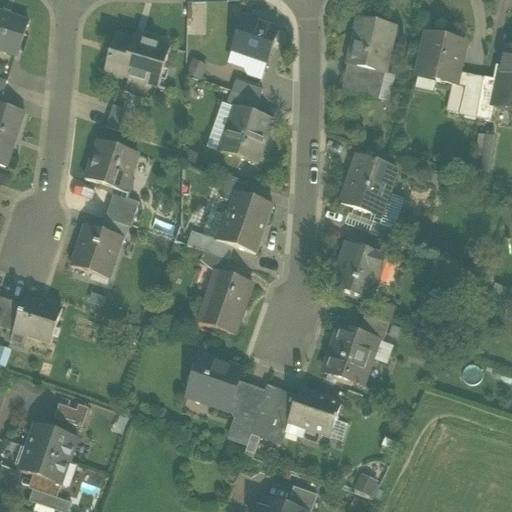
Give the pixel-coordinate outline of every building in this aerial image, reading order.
[(0,53),(17,59),(29,23),(0,14),(0,53)] [(257,61),(267,65),(278,32),(243,20),(232,53),(257,61)] [(347,68),(386,76),(396,30),(357,21),(347,68)] [(426,36),(418,75),(437,79),(436,85),(453,88),(455,89),(459,75),(465,44),(426,36)] [(156,88),(158,89),(169,50),(131,40),(131,42),(114,38),(104,74),(103,76),(122,81),(122,79),(134,82),(156,88)] [(493,111),(511,114),(511,49),(506,48),(496,93),(492,110),(493,111)] [(228,63),(253,71),(257,61),(232,53),(228,63)] [(341,92),(380,101),(386,76),(347,68),(341,92)] [(434,93),(436,85),(437,79),(418,75),(417,80),(418,80),(416,89),(417,92),(432,95),(434,93)] [(459,117),(467,77),(459,75),(455,89),(453,88),(447,114),(459,117)] [(395,78),(386,76),(380,101),(380,103),(390,105),(395,78)] [(459,117),(477,121),(482,90),(483,80),(467,77),(459,117)] [(151,107),(156,88),(134,82),(129,101),(151,107)] [(236,83),(231,95),(258,104),(262,92),(236,83)] [(496,93),(482,90),(477,121),(490,123),(493,111),(492,110),(496,93)] [(254,115),(258,104),(231,95),(227,108),(235,110),(235,109),(254,115)] [(0,167),(5,169),(24,115),(0,107),(0,167)] [(103,128),(125,136),(132,115),(109,108),(103,128)] [(219,154),(257,167),(273,122),(254,115),(235,109),(235,110),(219,154)] [(496,141),(478,137),(475,160),(482,161),(479,177),(491,179),(496,141)] [(115,192),(125,195),(130,180),(138,156),(99,143),(98,145),(100,146),(94,163),(92,163),(86,182),(100,187),(115,192)] [(356,159),(348,182),(355,184),(362,161),(356,159)] [(376,218),(377,218),(384,195),(389,197),(397,173),(362,161),(355,184),(348,182),(340,205),(376,218)] [(220,201),(233,205),(237,195),(248,199),(252,187),(228,178),(220,201)] [(135,182),(130,180),(125,195),(115,192),(114,196),(129,201),(135,182)] [(99,191),(113,197),(113,196),(114,196),(115,192),(100,187),(99,191)] [(226,217),(225,219),(217,243),(217,244),(234,250),(256,257),(273,208),(248,199),(237,195),(233,205),(229,218),(226,217)] [(381,220),(389,197),(384,195),(377,218),(381,220)] [(113,197),(105,222),(131,231),(139,205),(129,201),(114,196),(113,196),(113,197)] [(404,203),(389,197),(381,220),(377,218),(376,218),(373,225),(394,232),(404,203)] [(209,241),(217,243),(225,219),(211,214),(210,218),(205,220),(208,224),(206,228),(202,231),(204,235),(203,238),(209,241)] [(347,228),(369,235),(373,225),(351,217),(347,228)] [(127,242),(131,231),(105,222),(102,233),(117,238),(127,242)] [(373,225),(369,235),(390,243),(394,232),(373,225)] [(73,270),(107,281),(117,251),(114,250),(117,238),(102,233),(87,228),(73,270)] [(187,249),(205,255),(209,241),(203,238),(192,235),(187,249)] [(385,259),(390,243),(369,235),(364,252),(381,258),(385,259)] [(217,243),(209,241),(205,255),(229,263),(234,250),(217,244),(217,243)] [(336,269),(337,269),(342,269),(350,247),(345,245),(336,269)] [(329,289),(372,304),(373,303),(372,303),(381,275),(376,273),(381,258),(364,252),(350,247),(342,269),(337,269),(331,288),(330,288),(329,289)] [(225,276),(229,263),(205,255),(200,268),(217,273),(225,276)] [(388,260),(385,259),(381,258),(376,273),(381,275),(382,275),(388,260)] [(199,326),(235,338),(253,286),(225,276),(217,273),(199,326)] [(0,329),(1,330),(11,302),(0,298),(0,329)] [(14,334),(51,346),(62,313),(25,301),(23,306),(14,334)] [(23,306),(11,302),(1,330),(14,334),(23,306)] [(378,343),(383,345),(389,327),(365,318),(359,335),(379,342),(378,343)] [(362,389),(372,362),(378,343),(379,342),(359,335),(339,328),(329,356),(331,356),(324,376),(362,389)] [(383,345),(378,343),(372,362),(387,367),(393,349),(383,345)] [(211,408),(229,414),(242,373),(201,359),(189,396),(212,404),(211,408)] [(267,388),(265,396),(259,415),(273,420),(282,394),(268,389),(267,388)] [(256,423),(259,415),(265,396),(250,391),(241,418),(256,423)] [(300,393),(298,399),(289,426),(306,431),(324,438),(328,428),(333,430),(335,424),(337,424),(338,421),(337,420),(341,407),(300,393)] [(302,441),(306,431),(289,426),(298,399),(282,394),(273,420),(259,415),(256,423),(251,437),(282,447),(286,435),(302,441)] [(187,399),(211,408),(212,404),(189,396),(187,399)] [(54,421),(82,430),(89,411),(79,407),(77,413),(59,407),(54,421)] [(35,426),(27,450),(70,464),(78,441),(35,426)] [(328,428),(324,438),(330,440),(333,430),(328,428)] [(75,466),(70,464),(27,450),(22,448),(15,468),(20,470),(19,473),(33,478),(61,488),(66,489),(75,466)] [(360,475),(352,492),(371,500),(378,482),(360,475)] [(33,492),(57,500),(61,488),(33,478),(29,491),(33,492)] [(311,511),(317,497),(294,489),(288,508),(298,511),(311,511)] [(29,503),(54,511),(55,511),(60,501),(57,500),(33,492),(29,503)] [(55,511),(68,511),(71,505),(60,501),(55,511)] [(298,511),(288,508),(265,501),(261,511),(260,511),(298,511)]
